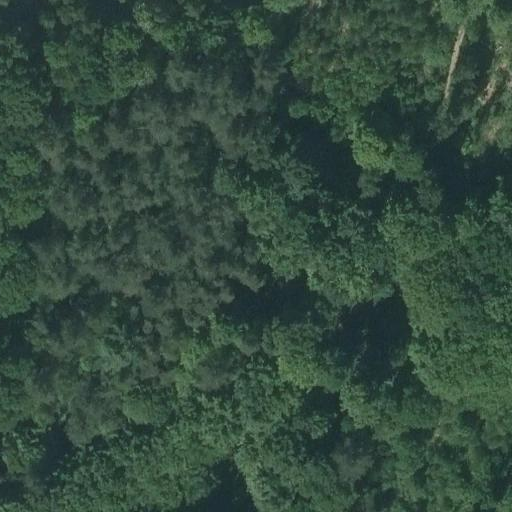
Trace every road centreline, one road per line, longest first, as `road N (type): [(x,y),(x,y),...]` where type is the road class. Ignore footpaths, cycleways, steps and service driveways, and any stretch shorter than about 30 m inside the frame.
road 1 (track): [(35,511),(274,384),(434,239),(511,202)]
road 2 (track): [(0,42),(276,11)]
road 3 (track): [(276,11),(284,271)]
